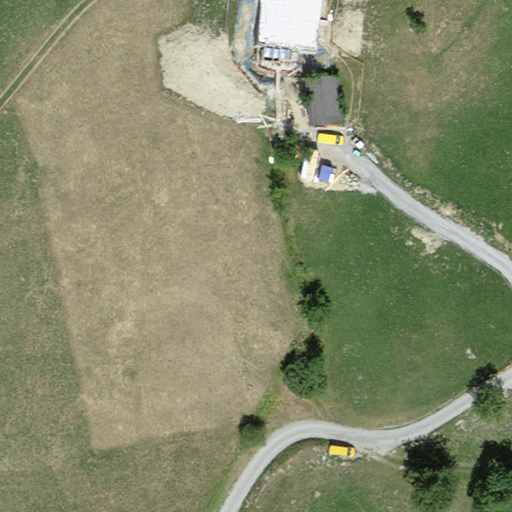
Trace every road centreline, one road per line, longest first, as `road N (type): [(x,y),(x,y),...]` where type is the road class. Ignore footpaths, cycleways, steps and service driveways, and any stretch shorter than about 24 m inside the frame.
road 1 (track): [(225,511),(287,433),(393,437),(511,379)]
road 2 (track): [(511,271),(316,134)]
road 3 (track): [(88,0),(0,102)]
